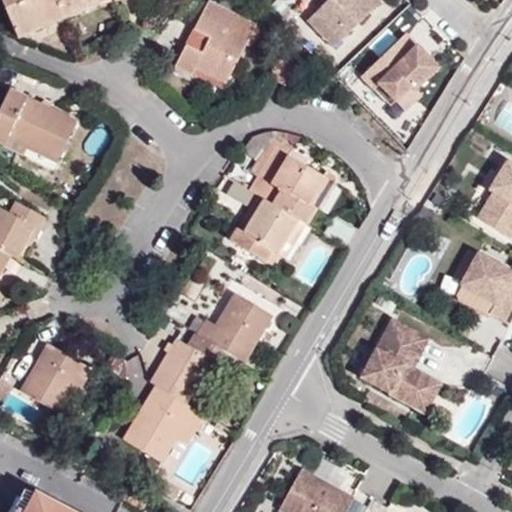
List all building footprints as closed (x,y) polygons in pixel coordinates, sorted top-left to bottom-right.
[(0,0),(0,13),(14,44),(106,0),(107,4),(115,0),(0,0)] [(225,80),(253,25),(204,0),(201,0),(186,29),(201,36),(194,50),(180,43),(169,64),(186,72),(191,62),(225,80)] [(277,0),(266,0),(264,2),(272,10),(280,3),(277,0)] [(315,0),(296,18),(323,47),(370,0),(315,0)] [(443,71),(401,31),(355,79),(384,107),(389,102),(406,84),(418,97),(443,71)] [(284,78),(294,58),(279,50),(268,69),(284,78)] [(349,71),(340,62),(330,72),(339,81),(349,71)] [(402,114),(418,97),(406,84),(389,102),(402,114)] [(80,127),(18,96),(0,131),(0,145),(57,173),(80,127)] [(303,194),(318,169),(272,142),(246,187),(252,190),(289,212),(301,219),(312,200),(303,194)] [(489,192),(474,218),(500,234),(511,214),(511,165),(503,160),(485,190),(489,192)] [(312,200),(327,175),(318,169),(303,194),(312,200)] [(271,243),(289,212),(252,190),(236,217),(241,221),(238,226),(232,222),(222,239),(256,259),(266,241),(271,243)] [(24,243),(34,227),(44,233),(51,222),(18,203),(12,213),(2,207),(0,209),(0,252),(11,258),(14,260),(24,243)] [(283,251),(301,219),(289,212),(271,243),(277,247),(283,251)] [(511,228),(511,214),(500,234),(506,238),(511,228)] [(35,249),(44,233),(34,227),(24,243),(35,249)] [(266,265),(277,247),(271,243),(266,241),(256,259),(266,265)] [(11,258),(0,252),(0,267),(4,270),(11,258)] [(506,272),(471,252),(454,283),(487,302),(482,312),(496,320),(511,294),(504,291),(498,287),(506,272)] [(511,277),(511,275),(506,272),(498,287),(504,291),(511,277)] [(242,362),(270,316),(231,293),(212,324),(204,338),(214,344),(239,360),(242,362)] [(205,320),(196,334),(204,338),(212,324),(205,320)] [(387,320),(356,377),(411,407),(427,377),(408,367),(402,363),(407,354),(413,358),(423,339),(387,320)] [(167,339),(173,328),(163,322),(157,333),(167,339)] [(76,342),(60,332),(56,340),(73,349),(76,342)] [(188,404),(213,361),(232,372),(239,360),(214,344),(204,338),(196,334),(190,344),(177,337),(174,343),(169,351),(152,382),(157,385),(188,404)] [(64,396),(86,357),(73,349),(56,340),(47,335),(16,387),(56,409),(64,396)] [(402,363),(408,367),(413,358),(407,354),(402,363)] [(73,401),(95,362),(86,357),(64,396),(73,401)] [(436,382),(427,377),(411,407),(420,412),(436,382)] [(0,402),(7,390),(10,385),(0,378),(0,402)] [(179,439),(196,409),(188,404),(157,385),(124,441),(164,464),(179,439)] [(189,445),(206,416),(196,409),(179,439),(189,445)] [(344,511),(351,500),(298,472),(276,511),(277,511),(344,511)] [(27,511),(36,497),(24,491),(12,511),(27,511)] [(62,511),(36,497),(27,511),(62,511)]
